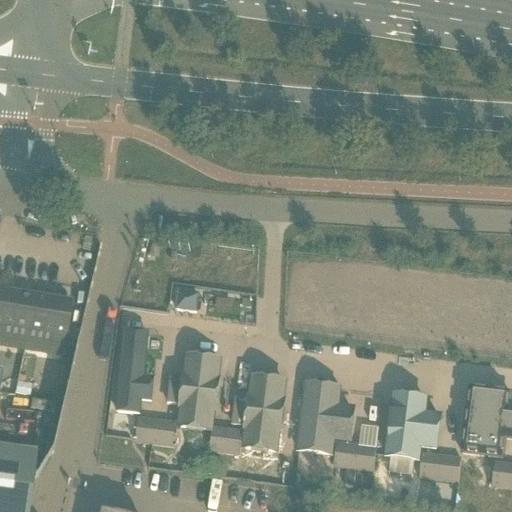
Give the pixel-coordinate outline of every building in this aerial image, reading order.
[(180,292),(177,312),(194,314),(197,294),(180,292)] [(0,347),(24,351),(26,340),(27,334),(33,299),(0,293),(0,347)] [(64,347),(71,305),(33,299),(27,334),(26,340),(64,347)] [(154,405),(157,380),(146,379),(151,338),(125,336),(123,351),(118,416),(140,418),(141,404),(154,405)] [(181,408),(178,426),(213,431),(215,431),(223,364),(184,359),(181,382),(169,380),(165,406),(181,408)] [(231,428),(244,430),(241,453),(279,457),(288,383),(251,378),(247,402),(235,400),(231,428)] [(343,390),(305,386),(296,456),(332,461),(335,441),(352,443),(356,410),(341,408),(343,390)] [(471,392),(463,456),(502,461),(504,441),(511,441),(511,416),(508,416),(510,397),(471,392)] [(392,397),(385,462),(420,466),(421,452),(438,454),(442,418),(426,416),(428,401),(392,397)] [(178,430),(178,427),(138,422),(136,445),(175,450),(178,430)] [(241,453),(243,435),(215,431),(213,431),(212,435),(210,454),(240,459),(241,453)] [(373,475),(376,455),(376,452),(351,449),(336,447),(334,470),(373,475)] [(0,511),(28,511),(36,455),(0,450),(0,511)] [(461,464),(461,462),(459,462),(422,457),(422,461),(419,481),(458,486),(461,464)] [(511,468),(497,466),(495,466),(494,468),(492,490),(511,492),(511,468)]
